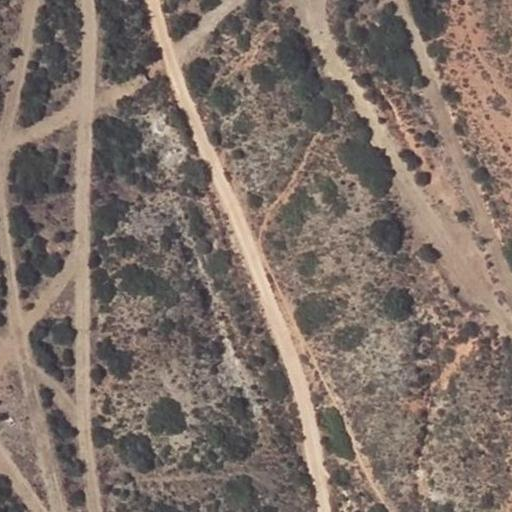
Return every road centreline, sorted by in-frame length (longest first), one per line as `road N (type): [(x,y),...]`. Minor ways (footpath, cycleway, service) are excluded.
road 1 (track): [(330,511),(324,425),(200,162),(159,0)]
road 2 (track): [(99,511),(78,204),(88,0)]
